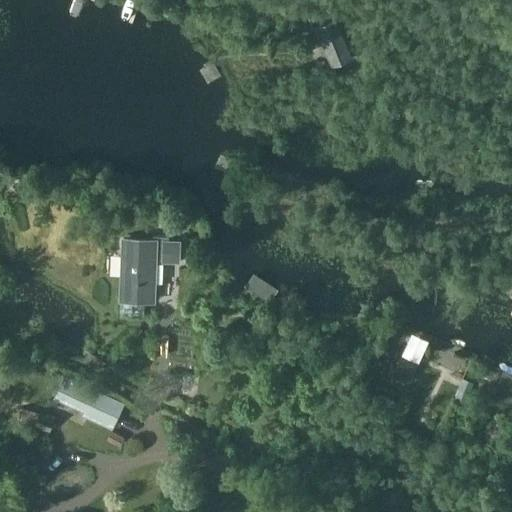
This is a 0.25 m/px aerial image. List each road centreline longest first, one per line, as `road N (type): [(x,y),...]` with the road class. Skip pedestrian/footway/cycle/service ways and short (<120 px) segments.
road 1 (unknown): [(293,511),(165,452)]
road 2 (unknown): [(165,452),(159,325)]
